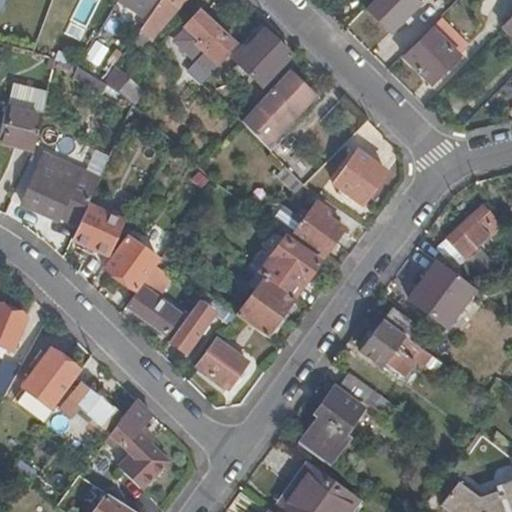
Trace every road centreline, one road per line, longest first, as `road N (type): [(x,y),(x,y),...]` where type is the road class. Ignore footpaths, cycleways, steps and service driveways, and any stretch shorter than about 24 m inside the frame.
road 1 (residential): [(231,455),(450,165)]
road 2 (residential): [(0,242),(231,455)]
road 3 (residential): [(274,0),(450,165)]
